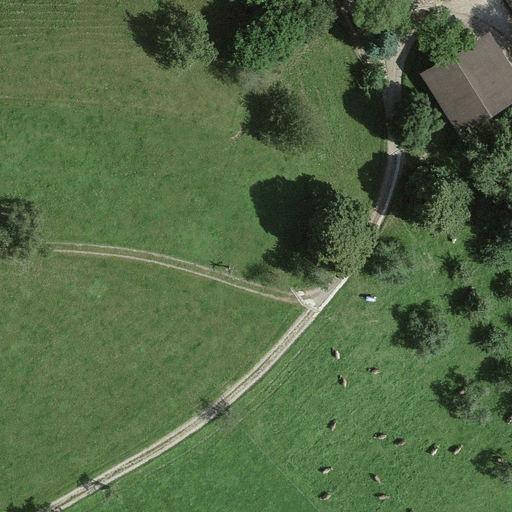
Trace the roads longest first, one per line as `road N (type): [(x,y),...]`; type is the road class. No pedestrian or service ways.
road 1 (track): [(0,249),(84,253),(295,303),(322,300),(337,291),(380,220),(396,166),(393,79),(406,35),(446,0)]
road 2 (track): [(337,291),(258,374),(180,438),(53,511)]
